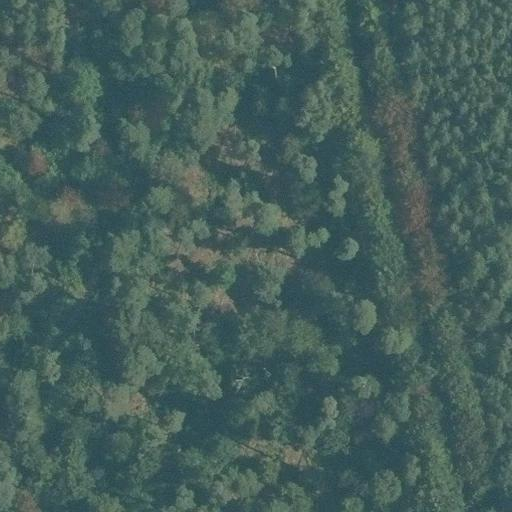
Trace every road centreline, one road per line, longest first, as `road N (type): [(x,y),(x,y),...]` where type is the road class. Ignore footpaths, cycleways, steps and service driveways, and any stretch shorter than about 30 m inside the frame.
road 1 (track): [(341,0),(458,511)]
road 2 (unknown): [(392,0),(394,86),(490,511)]
